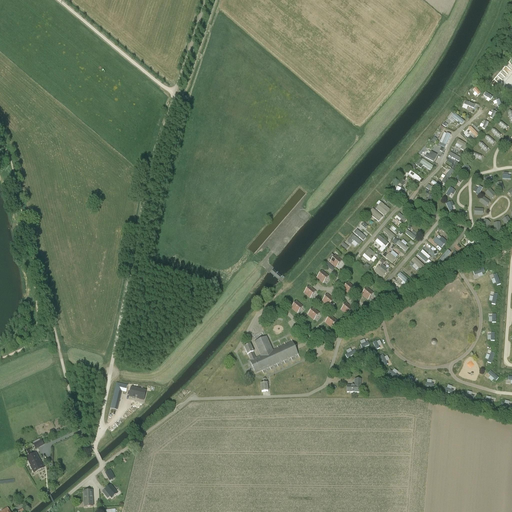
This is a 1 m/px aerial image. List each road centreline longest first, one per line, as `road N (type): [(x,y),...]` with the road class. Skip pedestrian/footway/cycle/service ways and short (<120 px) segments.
road 1 (unclassified): [(174,92),(92,448),(102,466)]
road 2 (track): [(502,0),(473,63),(430,126),(286,285)]
road 3 (track): [(286,285),(263,261),(158,374),(112,371)]
road 4 (track): [(174,92),(58,0)]
